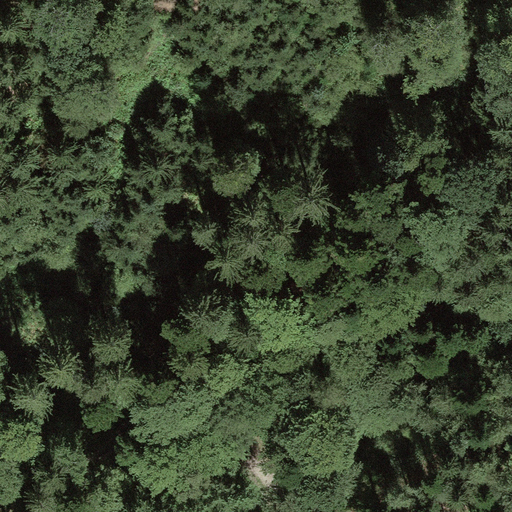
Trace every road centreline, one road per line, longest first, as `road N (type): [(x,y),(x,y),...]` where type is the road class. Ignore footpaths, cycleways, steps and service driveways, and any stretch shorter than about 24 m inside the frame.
road 1 (track): [(511,306),(386,311),(231,357),(38,511)]
road 2 (track): [(89,464),(211,452),(257,466),(280,511)]
